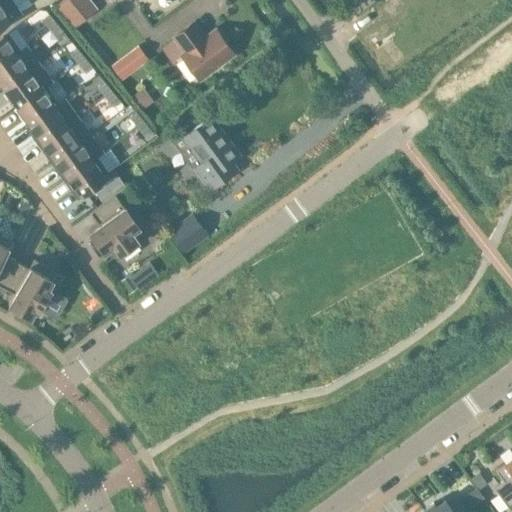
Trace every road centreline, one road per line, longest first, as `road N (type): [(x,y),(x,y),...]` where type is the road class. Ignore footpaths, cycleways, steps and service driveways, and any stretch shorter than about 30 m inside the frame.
road 1 (residential): [(135,327),(401,134)]
road 2 (residential): [(324,511),(511,374)]
road 3 (residential): [(8,156),(117,304)]
road 4 (unclassified): [(401,134),(299,0)]
road 5 (unclassified): [(511,52),(401,134)]
road 6 (residential): [(135,327),(30,407)]
road 7 (residential): [(102,511),(30,407)]
